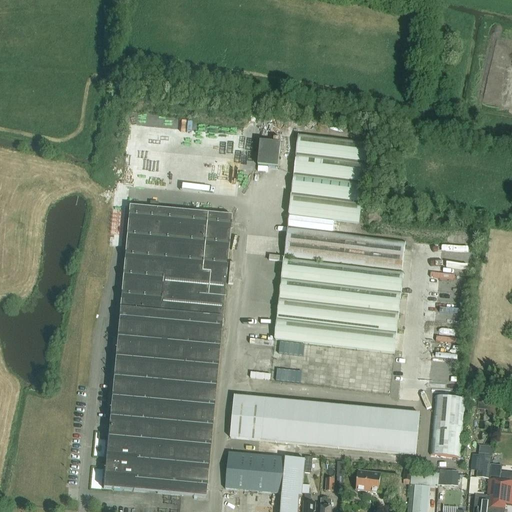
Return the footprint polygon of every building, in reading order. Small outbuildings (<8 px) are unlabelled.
[(334,221),(359,224),(369,144),(300,136),(290,216),(334,221)] [(261,143),(259,166),(279,168),(281,144),(261,143)] [(129,207),(103,489),(206,498),(232,216),(129,207)] [(289,217),(288,228),(333,233),(334,222),(289,217)] [(285,258),(402,272),(406,243),(358,237),(333,234),(289,229),(285,258)] [(285,259),(275,340),(395,355),(404,274),(285,259)] [(235,397),(230,454),(259,457),(261,441),(416,457),(420,415),(235,397)] [(465,403),(435,400),(430,460),(460,462),(465,403)] [(304,474),(306,461),(230,454),(226,490),(282,495),(281,511),(298,511),(299,497),(302,497),(304,474)] [(491,457),(479,456),(477,478),(489,479),(491,457)] [(306,461),(304,474),(312,475),(313,459),(306,458),(306,461)] [(458,482),(459,472),(446,472),(440,471),(439,475),(438,486),(445,487),(446,481),(458,482)] [(382,475),(364,473),(359,472),(356,491),(383,494),(383,495),(398,497),(400,476),(382,474),(382,475)] [(409,511),(429,511),(431,488),(438,489),(438,486),(439,475),(412,473),(409,511)] [(335,480),(326,480),(326,492),(334,492),(335,480)] [(491,501),(489,511),(505,511),(506,505),(511,505),(511,482),(489,480),(488,497),(487,501),(491,501)] [(314,511),(315,511),(316,504),(311,504),(311,496),(305,496),(305,503),(304,503),(303,511),(314,511)] [(489,511),(491,501),(487,501),(488,497),(476,496),(474,511),(489,511)] [(333,511),(333,508),(332,508),(332,507),(332,500),(321,499),(320,511),(333,511)]
